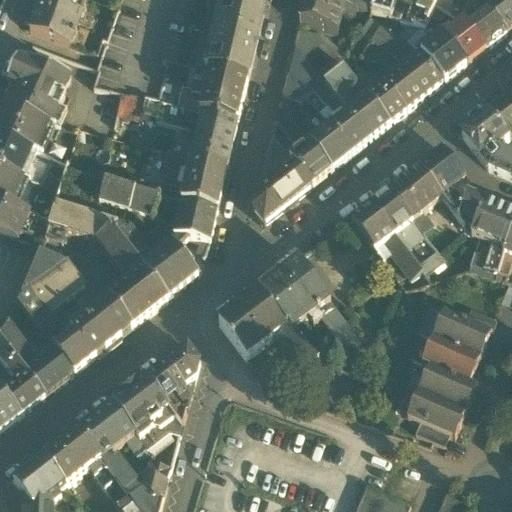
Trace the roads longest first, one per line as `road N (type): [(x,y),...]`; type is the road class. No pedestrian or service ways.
road 1 (residential): [(219,371),(263,403),(461,479),(509,484)]
road 2 (residential): [(290,0),(220,291)]
road 3 (residential): [(0,465),(220,291)]
road 4 (residential): [(220,291),(433,132)]
road 5 (residential): [(219,371),(179,511)]
